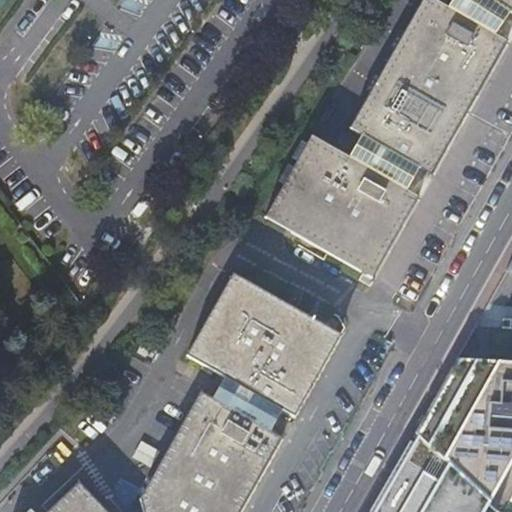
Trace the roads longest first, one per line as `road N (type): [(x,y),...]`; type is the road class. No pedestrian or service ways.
road 1 (residential): [(0,119),(86,235),(271,0)]
road 2 (residential): [(339,511),(511,213)]
